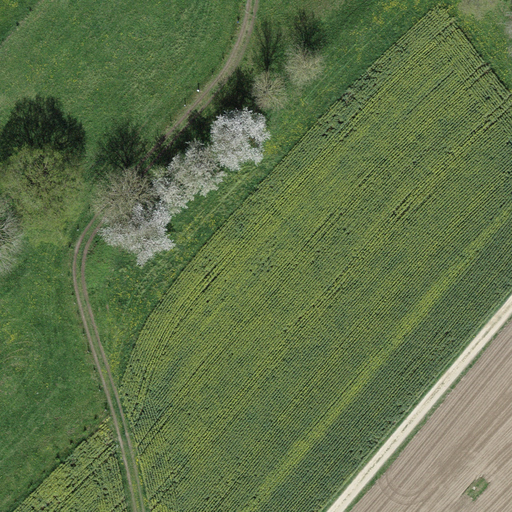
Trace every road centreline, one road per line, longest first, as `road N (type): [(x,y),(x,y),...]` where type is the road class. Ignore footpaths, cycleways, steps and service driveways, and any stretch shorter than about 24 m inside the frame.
road 1 (track): [(137,511),(80,302),(78,239),(101,194),(233,53),(250,0)]
road 2 (track): [(333,511),(511,303)]
